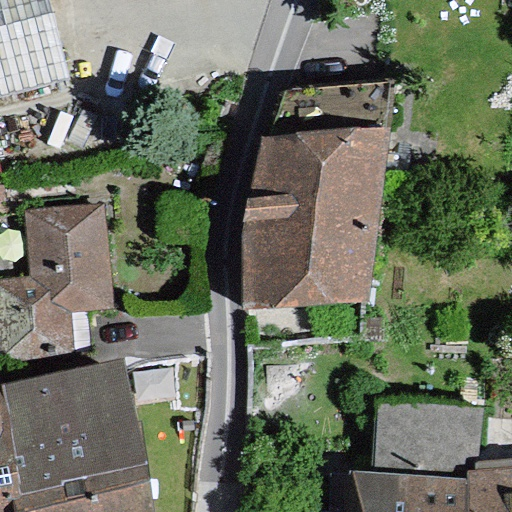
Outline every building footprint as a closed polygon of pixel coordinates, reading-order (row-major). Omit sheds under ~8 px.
[(0,0),(0,98),(69,80),(48,0),(0,0)] [(285,92),(266,144),(386,134),(392,84),(285,92)] [(266,144),(246,237),(248,310),(366,301),(386,134),(266,144)] [(34,281),(0,284),(0,351),(1,360),(91,352),(87,309),(110,307),(101,208),(27,215),(34,281)] [(144,511),(125,376),(1,404),(14,511),(144,511)] [(0,511),(14,511),(1,404),(0,404),(0,511)] [(378,406),(373,482),(373,486),(411,491),(410,511),(471,511),(471,482),(476,481),(483,410),(378,406)] [(410,511),(411,491),(373,486),(373,482),(340,477),(338,511),(410,511)] [(511,511),(511,478),(476,481),(471,482),(471,511),(511,511)]
